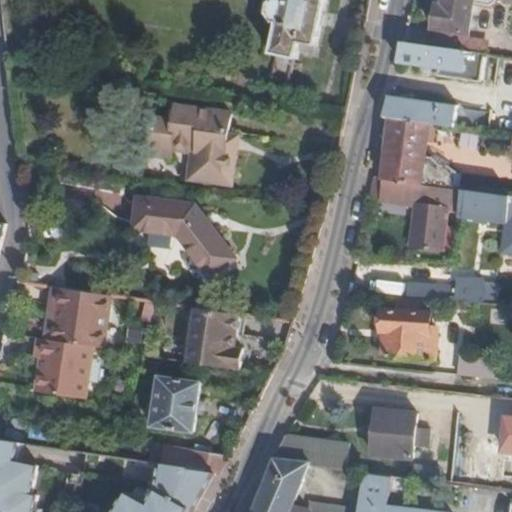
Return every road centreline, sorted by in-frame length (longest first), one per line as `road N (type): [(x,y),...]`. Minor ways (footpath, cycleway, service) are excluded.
road 1 (tertiary): [(394,0),(318,330),(222,511)]
road 2 (unclassified): [(0,114),(12,232),(0,318)]
